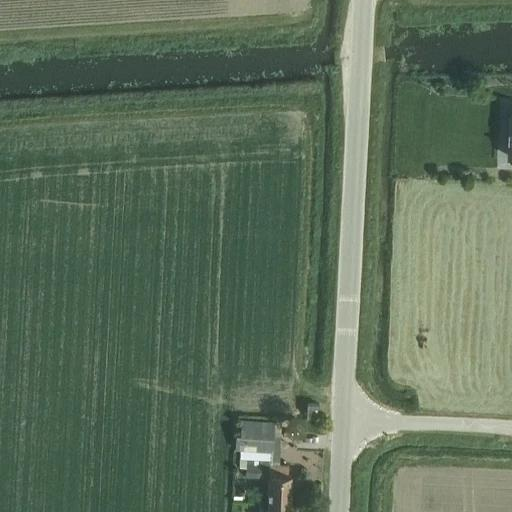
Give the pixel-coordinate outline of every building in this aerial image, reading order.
[(307,403),(307,416),(320,416),(320,404),(307,403)] [(237,419),(235,448),(240,448),(240,450),(271,451),(273,451),(273,442),(274,421),(237,419)] [(306,420),(306,429),(322,430),(322,421),(306,420)] [(240,450),(240,466),(247,466),(246,475),(268,476),(269,463),(271,463),(271,451),(240,450)] [(267,504),(266,511),(290,511),(293,474),(288,474),(289,464),(271,463),(269,463),(268,476),(267,504)]
